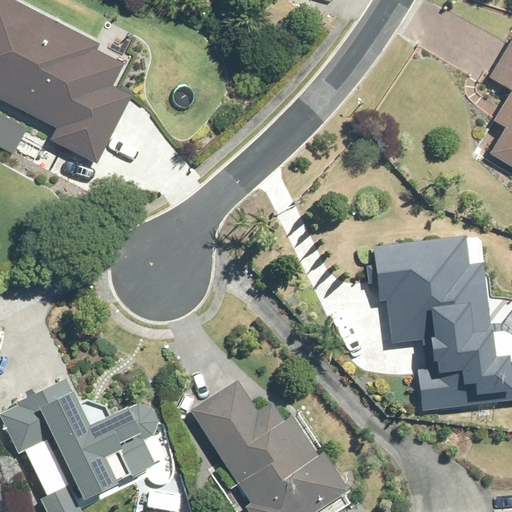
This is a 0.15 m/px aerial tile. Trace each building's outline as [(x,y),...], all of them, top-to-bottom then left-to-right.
[(17,0),(0,0),(0,97),(53,125),(48,135),(94,158),(128,90),(109,81),(120,59),(96,47),(99,41),(17,0)] [(489,117),(502,124),(487,151),(511,165),(511,31),(485,74),(507,88),(489,117)] [(460,233),(370,245),(377,298),(383,297),(389,341),(419,337),(421,348),(425,347),(426,358),(429,357),(430,366),(414,368),(420,409),(511,396),(511,326),(508,324),(503,322),(498,321),(488,323),(477,233),(460,235),(460,233)] [(72,385),(67,375),(18,399),(19,402),(0,410),(19,449),(25,446),(47,493),(42,495),(49,511),(84,511),(83,506),(77,497),(85,493),(110,480),(120,476),(119,475),(132,468),(133,471),(156,460),(145,436),(156,430),(160,418),(154,404),(140,399),(131,403),(130,400),(91,419),(74,384),(72,385)] [(246,501),(252,511),(305,511),(349,483),(324,446),(319,449),(293,409),(285,415),(274,398),(260,407),(241,377),(194,408),(252,498),(246,501)]
